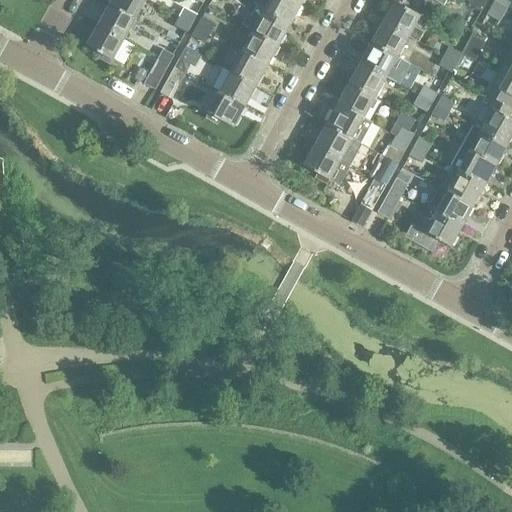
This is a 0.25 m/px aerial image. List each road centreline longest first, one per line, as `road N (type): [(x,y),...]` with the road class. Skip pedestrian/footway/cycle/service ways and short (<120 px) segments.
road 1 (residential): [(468,311),(244,186)]
road 2 (residential): [(244,186),(29,63)]
road 3 (residential): [(244,186),(348,0)]
